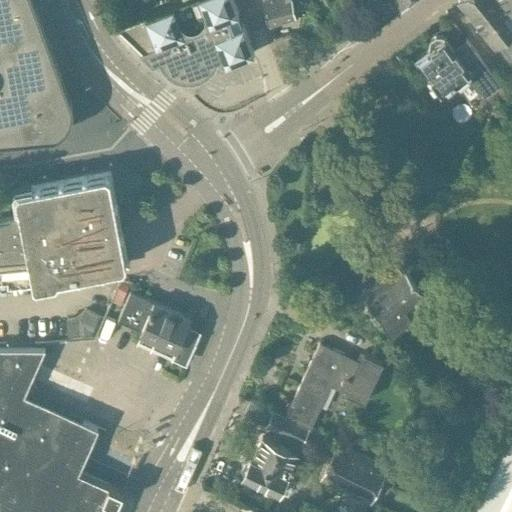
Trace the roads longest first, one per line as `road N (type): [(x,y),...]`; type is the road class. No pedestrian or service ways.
road 1 (tertiary): [(158,511),(244,324),(248,251),(235,203),(216,175)]
road 2 (tertiary): [(216,175),(108,65),(70,0)]
road 3 (unclassified): [(430,0),(283,115)]
road 4 (residential): [(283,115),(248,0)]
